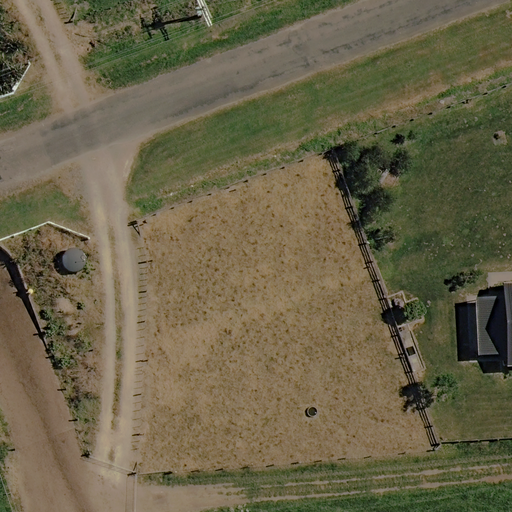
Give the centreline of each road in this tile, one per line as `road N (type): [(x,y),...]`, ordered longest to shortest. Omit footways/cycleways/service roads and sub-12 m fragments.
road 1 (track): [(511,196),(32,369),(0,209)]
road 2 (unclassified): [(424,0),(0,157)]
